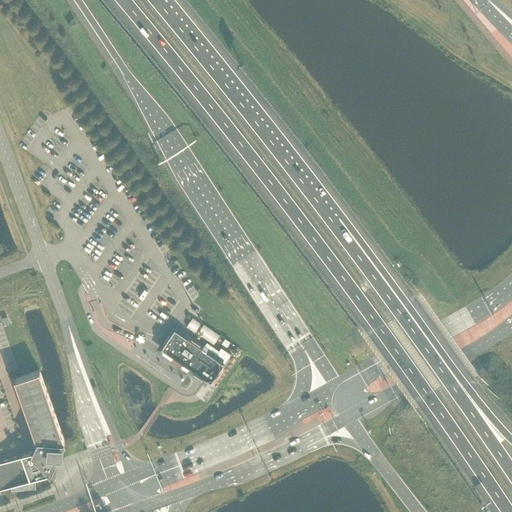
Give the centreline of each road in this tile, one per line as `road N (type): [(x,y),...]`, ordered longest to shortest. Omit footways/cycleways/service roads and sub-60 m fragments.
road 1 (motorway): [(121,0),(306,228),(505,511)]
road 2 (motorway): [(451,384),(156,0)]
road 3 (motorway): [(76,0),(333,387)]
road 4 (secondary): [(333,387),(131,477)]
road 5 (secondary): [(148,505),(348,417)]
road 6 (secondary): [(0,138),(68,326)]
road 7 (secondary): [(511,282),(351,377)]
road 8 (secondary): [(68,326),(78,391),(113,485)]
road 9 (secondary): [(131,477),(68,326)]
road 10 (secondary): [(381,399),(511,323)]
